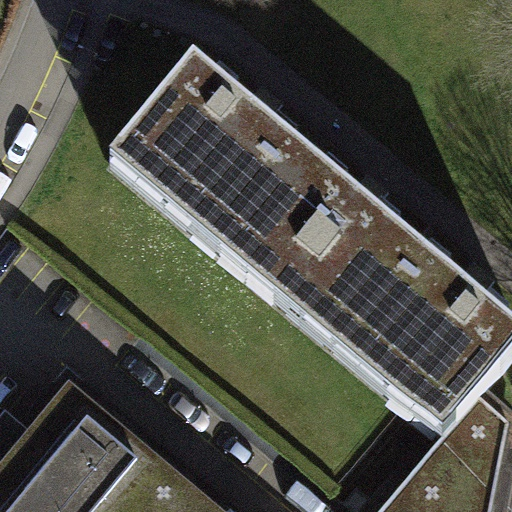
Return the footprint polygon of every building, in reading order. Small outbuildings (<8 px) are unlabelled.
[(125,154),(234,245),(304,162),(194,70),(125,154)] [(234,245),(350,340),(419,258),(304,162),(234,245)] [(350,340),(457,430),(481,404),(511,366),(511,334),(419,258),(350,340)] [(0,511),(214,511),(70,391),(32,437),(6,415),(0,422),(0,511)] [(493,511),(510,429),(481,404),(457,430),(388,511),(493,511)]
